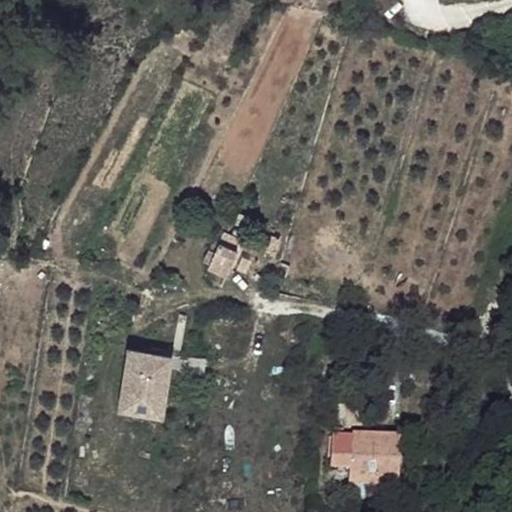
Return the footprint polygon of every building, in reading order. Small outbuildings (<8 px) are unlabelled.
[(247,216),(239,212),(235,223),(242,226),(247,216)] [(238,250),(242,239),(224,231),(220,241),(238,250)] [(227,275),(238,250),(220,241),(215,252),(210,264),(209,266),(227,275)] [(210,264),(215,252),(208,249),(203,260),(210,264)] [(124,412),(165,417),(172,357),(130,352),(124,412)] [(206,361),(172,357),(170,373),(205,377),(206,361)] [(397,486),(400,438),(352,436),(351,438),(332,437),(330,469),(351,470),(351,476),(377,477),(376,485),(397,486)] [(376,485),(377,477),(351,476),(350,484),(376,485)]
